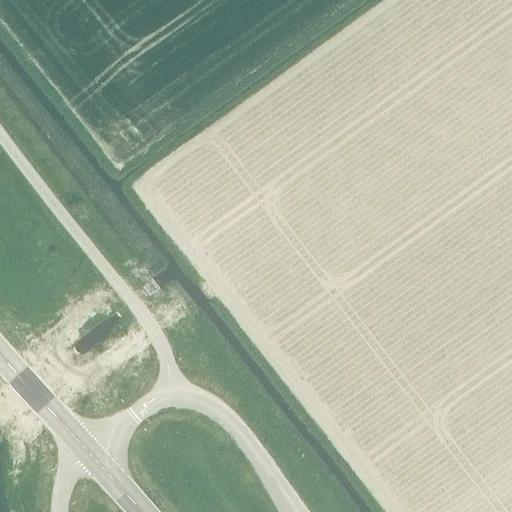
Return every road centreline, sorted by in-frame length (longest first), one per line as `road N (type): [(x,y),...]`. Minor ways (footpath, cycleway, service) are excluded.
road 1 (unclassified): [(295,511),(235,427),(202,397),(171,393),(84,447)]
road 2 (tertiary): [(84,447),(0,354)]
